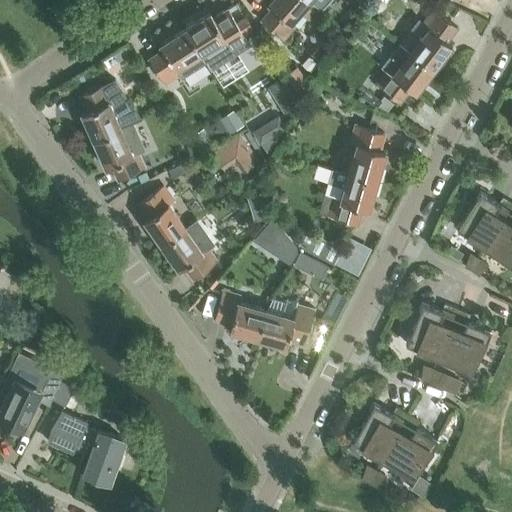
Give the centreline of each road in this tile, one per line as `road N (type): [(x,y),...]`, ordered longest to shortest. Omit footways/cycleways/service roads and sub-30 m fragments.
road 1 (residential): [(281,465),(511,14)]
road 2 (residential): [(281,465),(10,91)]
road 3 (residential): [(156,0),(10,91)]
